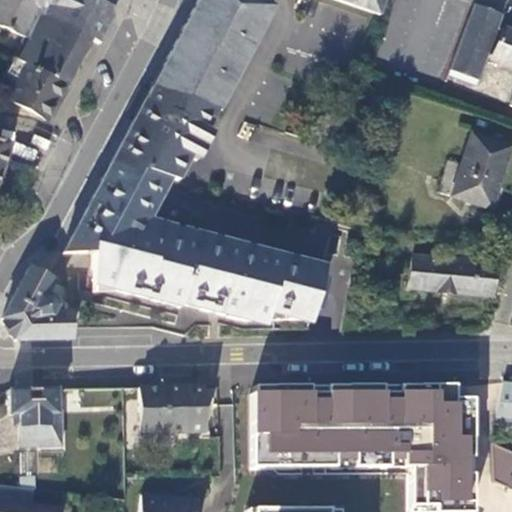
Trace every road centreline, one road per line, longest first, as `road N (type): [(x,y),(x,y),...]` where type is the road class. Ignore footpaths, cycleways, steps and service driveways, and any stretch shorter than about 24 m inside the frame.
road 1 (residential): [(0,357),(499,350)]
road 2 (residential): [(0,279),(12,257),(46,231),(167,0)]
